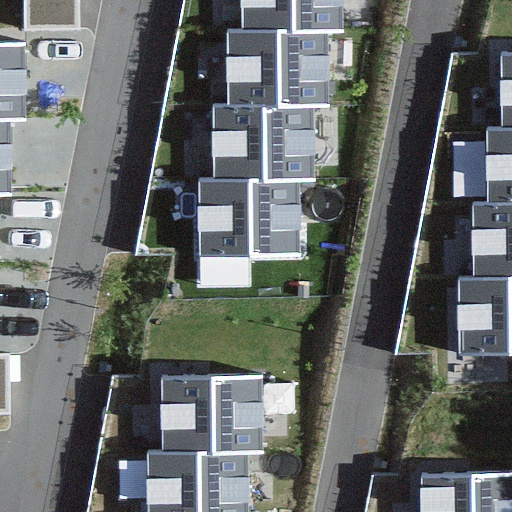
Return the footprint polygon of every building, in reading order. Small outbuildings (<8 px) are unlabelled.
[(104,0),(0,0),(0,60),(87,62),(105,62),(104,0)] [(257,0),(258,36),(372,38),(390,39),(390,0),(257,0)] [(258,36),(238,36),(237,77),(237,118),(350,120),(371,120),(372,38),(258,36)] [(0,60),(0,142),(68,144),(86,144),(87,62),(0,60)] [(237,118),(218,117),(217,161),(217,202),(351,205),(350,120),(237,118)] [(0,142),(0,224),(46,225),(67,226),(68,144),(0,142)] [(0,224),(0,309),(46,311),(46,225),(0,224)] [(324,320),(190,318),(190,399),(306,402),(324,402),(324,320)] [(0,352),(0,411),(10,412),(12,353),(0,352)] [(511,382),(483,382),(482,464),(511,464),(511,382)] [(190,399),(171,399),(172,481),(287,484),(305,484),(306,402),(190,399)] [(511,511),(511,464),(482,464),(464,464),(464,511),(511,511)] [(172,481),(152,481),(152,511),(286,511),(287,484),(172,481)]
